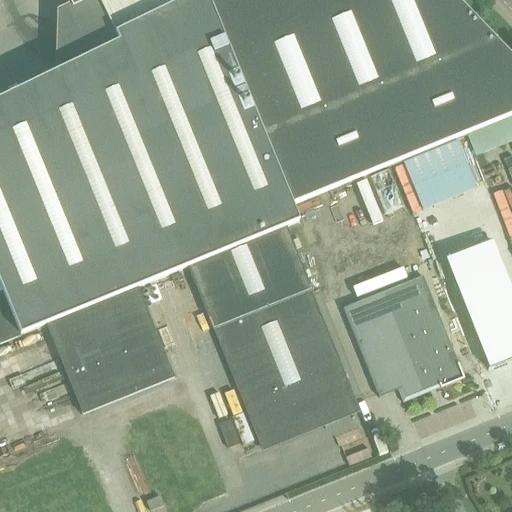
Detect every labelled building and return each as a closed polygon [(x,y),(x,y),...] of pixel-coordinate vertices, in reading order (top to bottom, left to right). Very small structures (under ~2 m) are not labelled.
[(66,0),(70,6),(72,10),(91,0),(97,0),(114,35),(118,44),(109,48),(112,56),(171,28),(217,48),(282,211),(291,207),(511,117),(511,60),(501,49),(453,0),(66,0)] [(59,72),(0,100),(0,288),(20,337),(46,326),(137,289),(187,269),(285,229),(298,224),(291,207),(282,211),(217,48),(171,28),(112,56),(109,48),(59,72)] [(499,191),(511,186),(511,172),(511,169),(493,177),(499,191)] [(285,229),(187,269),(212,331),(214,331),(262,450),(263,450),(324,426),(357,412),(354,405),(309,293),(311,292),(305,276),(304,276),(285,229)] [(488,371),(511,360),(511,292),(491,241),(444,260),(488,371)] [(441,390),(464,380),(423,278),(343,310),(379,399),(380,399),(379,394),(397,387),(403,403),(430,392),(429,390),(439,386),(441,390)] [(0,288),(0,346),(20,338),(20,337),(0,288)] [(137,289),(46,326),(82,417),(174,380),(137,289)] [(33,389),(15,397),(20,406),(37,397),(33,389)] [(476,431),(496,422),(485,396),(464,405),(476,431)] [(167,421),(176,466),(209,459),(200,414),(167,421)] [(41,483),(72,473),(67,459),(36,469),(41,483)] [(30,511),(89,511),(82,492),(30,511)]
